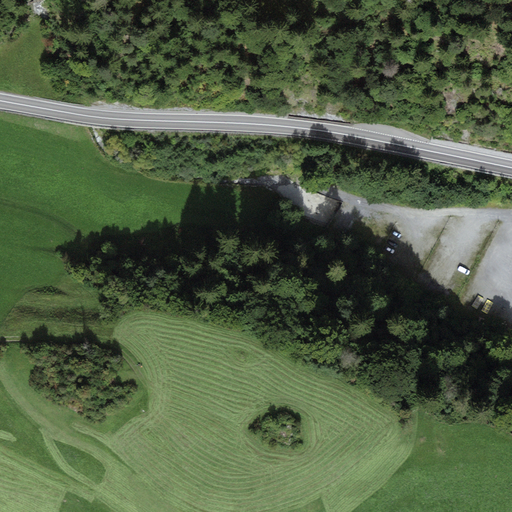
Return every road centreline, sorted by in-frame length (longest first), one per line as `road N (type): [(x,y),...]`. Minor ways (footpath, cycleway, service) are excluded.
road 1 (tertiary): [(511,169),(326,131),(112,120),(0,101)]
road 2 (track): [(0,340),(114,350),(130,358),(137,377)]
